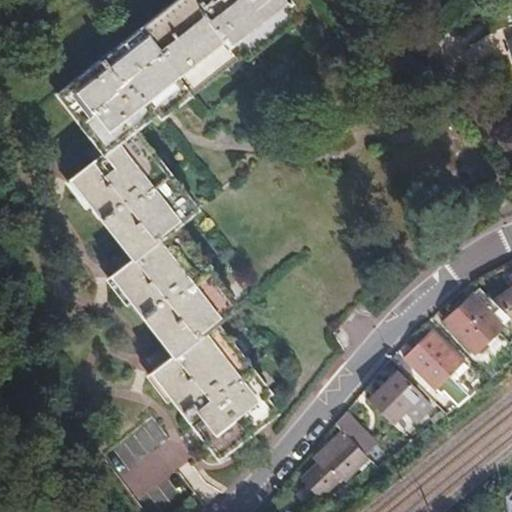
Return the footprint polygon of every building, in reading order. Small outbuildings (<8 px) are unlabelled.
[(192,0),(75,95),(120,154),(83,184),(145,264),(122,283),(184,361),(161,379),(221,458),(281,409),(220,332),(243,313),(182,234),(205,215),(150,142),(304,17),(298,10),(301,7),(295,0),(192,0)] [(510,317),(511,319),(511,272),(507,276),(511,282),(511,284),(491,299),(500,307),(510,317)] [(479,287),(458,307),(444,320),(475,352),(488,338),(502,325),(492,314),(500,307),(491,299),(479,287)] [(500,307),(492,314),(502,325),(510,317),(500,307)] [(468,368),(462,362),(432,331),(419,344),(450,375),(455,380),(459,377),(468,368)] [(439,385),(458,403),(469,395),(455,380),(450,375),(419,344),(405,357),(436,388),(439,385)] [(397,370),(369,398),(391,421),(404,409),(416,421),(431,405),(420,394),(397,370)] [(459,377),(455,380),(469,395),(473,391),(459,377)] [(442,416),(446,412),(438,404),(434,408),(442,416)] [(334,424),(341,431),(363,454),(375,442),(345,411),(334,424)] [(341,484),(367,458),(363,454),(341,431),(314,457),(319,462),(302,478),(320,496),(336,479),(341,484)]
